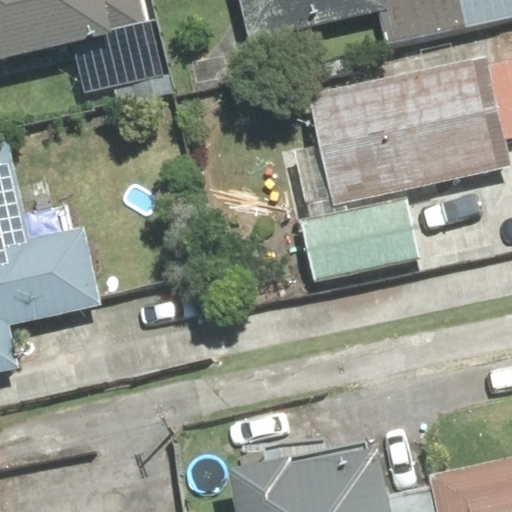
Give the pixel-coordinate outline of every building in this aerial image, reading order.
[(0,0),(0,56),(156,23),(150,0),(0,0)] [(511,0),(238,0),(250,48),(381,19),(388,52),(511,24),(511,0)] [(488,62),(311,101),(323,153),(297,159),(312,225),(301,227),(315,289),(422,265),(408,204),(352,217),(350,209),(511,173),(511,168),(507,145),(511,143),(511,65),(490,71),(488,62)] [(8,139),(0,141),(0,382),(23,378),(14,335),(107,315),(87,224),(29,236),(8,139)] [(511,511),(511,464),(429,482),(431,491),(388,500),(377,449),(227,481),(233,511),(511,511)] [(8,511),(2,475),(0,474),(0,511),(8,511)]
